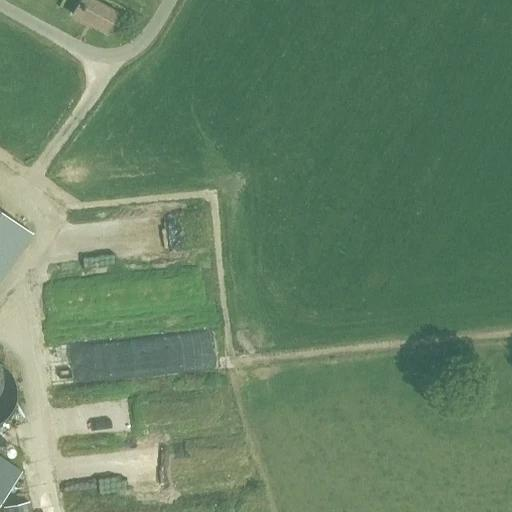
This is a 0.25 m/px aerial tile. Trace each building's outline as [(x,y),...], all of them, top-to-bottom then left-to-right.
[(80,0),(73,14),(107,32),(118,13),(94,0),(80,0)] [(0,278),(32,233),(0,210),(0,278)] [(0,422),(3,421),(5,419),(7,417),(9,415),(11,412),(13,410),(14,407),(15,404),(16,401),(17,398),(17,395),(17,392),(17,389),(17,386),(16,383),(15,381),(14,378),(13,375),(11,373),(9,370),(7,368),(5,366),(3,365),(0,363),(0,362),(0,422)] [(0,503),(22,471),(0,456),(0,503)] [(5,511),(30,511),(28,502),(4,507),(5,511)]
